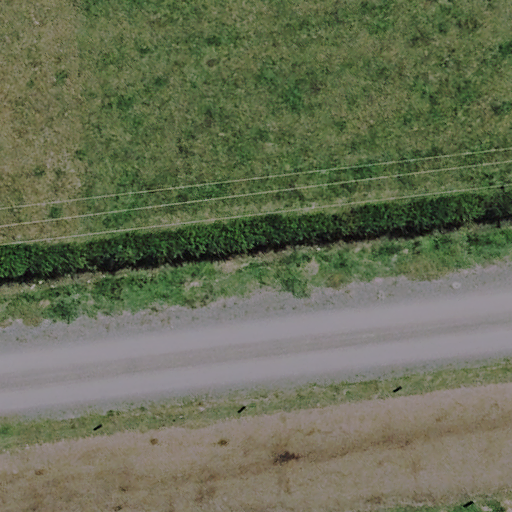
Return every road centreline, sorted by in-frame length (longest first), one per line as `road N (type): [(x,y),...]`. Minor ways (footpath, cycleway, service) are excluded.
road 1 (unclassified): [(511,286),(0,355)]
road 2 (track): [(0,501),(511,433)]
